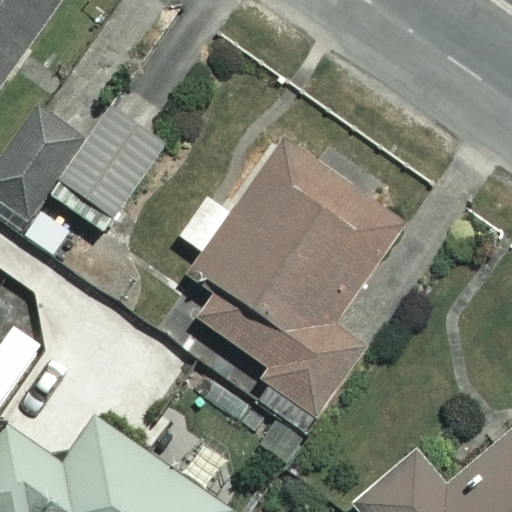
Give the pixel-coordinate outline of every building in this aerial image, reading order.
[(0,0),(0,71),(53,0),(0,0)] [(84,146),(16,97),(0,118),(0,216),(19,230),(48,191),(105,232),(179,129),(124,89),(84,146)] [(402,220),(282,134),(224,215),(202,200),(177,235),(200,252),(190,266),(221,288),(199,319),(271,370),(254,395),(308,433),(368,349),(329,322),(402,220)] [(63,463),(2,422),(0,424),(0,511),(222,511),(226,508),(93,418),(63,463)] [(511,511),(511,429),(448,485),(417,450),(353,506),(358,511),(511,511)]
